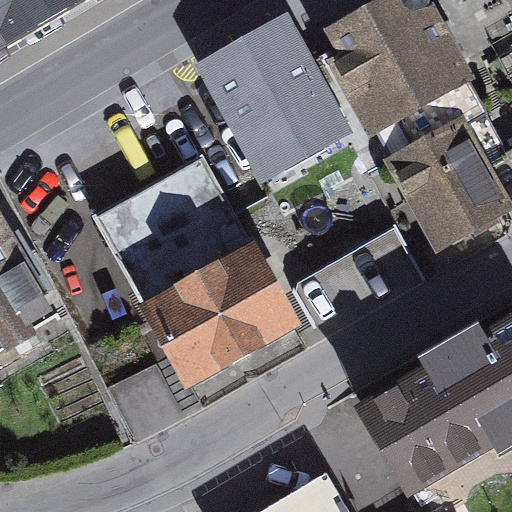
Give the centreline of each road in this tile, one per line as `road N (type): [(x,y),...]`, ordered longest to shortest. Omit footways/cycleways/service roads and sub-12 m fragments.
road 1 (tertiary): [(511,261),(100,496),(53,511)]
road 2 (tertiary): [(0,123),(207,0)]
